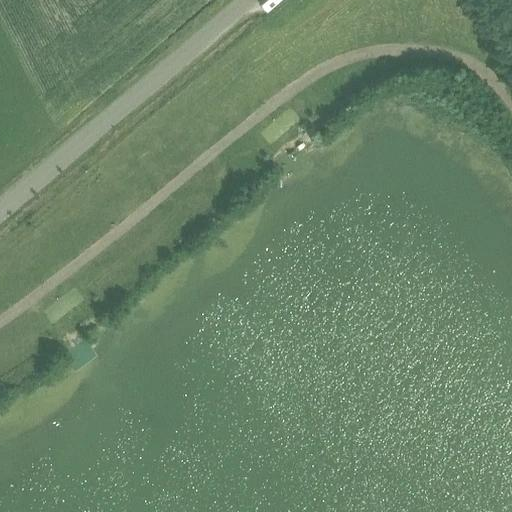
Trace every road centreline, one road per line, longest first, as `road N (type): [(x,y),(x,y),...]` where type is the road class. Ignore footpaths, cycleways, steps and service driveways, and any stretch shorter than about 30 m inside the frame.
road 1 (track): [(0,319),(330,64),(376,50),(450,57),(498,84),(511,109)]
road 2 (unclassified): [(0,212),(254,0)]
